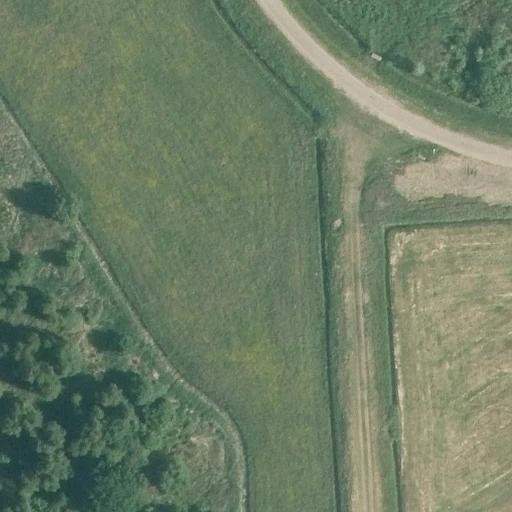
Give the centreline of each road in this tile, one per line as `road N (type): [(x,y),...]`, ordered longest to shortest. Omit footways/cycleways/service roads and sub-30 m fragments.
road 1 (track): [(368,511),(352,224),(352,140),(367,97)]
road 2 (tertiary): [(511,158),(421,129),(381,106),(328,66),(266,0)]
